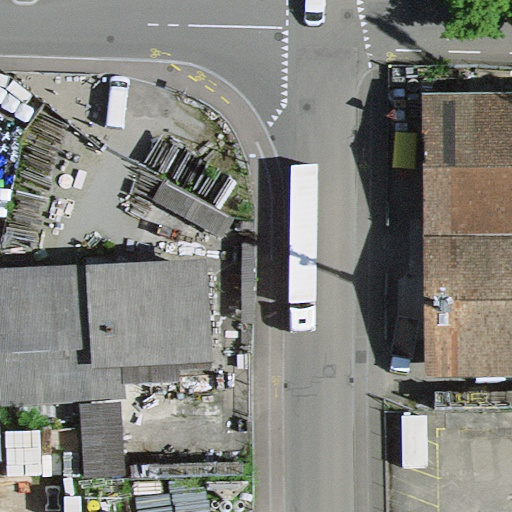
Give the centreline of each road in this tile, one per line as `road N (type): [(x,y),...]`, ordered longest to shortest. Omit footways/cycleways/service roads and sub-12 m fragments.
road 1 (tertiary): [(317,16),(316,511)]
road 2 (residential): [(0,15),(317,16)]
road 3 (unclassified): [(511,24),(317,16)]
